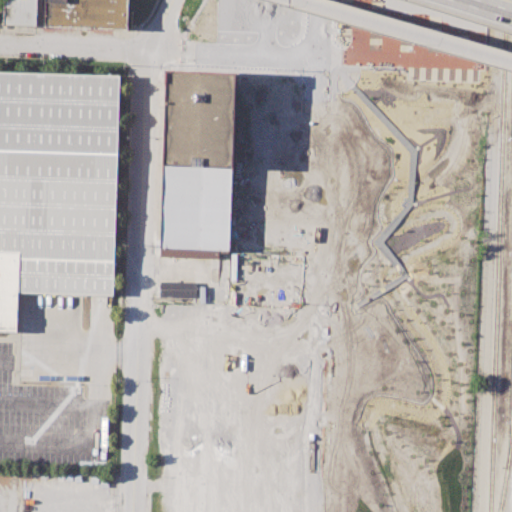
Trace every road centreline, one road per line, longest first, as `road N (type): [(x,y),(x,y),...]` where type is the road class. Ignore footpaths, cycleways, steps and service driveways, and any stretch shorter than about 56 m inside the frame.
road 1 (residential): [(173,0),(145,51),(130,511)]
road 2 (residential): [(318,56),(0,46)]
road 3 (motorway): [(307,0),(511,62)]
